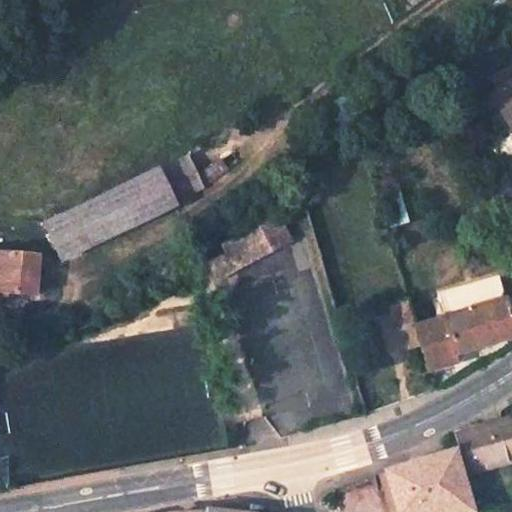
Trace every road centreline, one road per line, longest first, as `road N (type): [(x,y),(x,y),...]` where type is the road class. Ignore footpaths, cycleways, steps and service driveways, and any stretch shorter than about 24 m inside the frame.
road 1 (track): [(440,0),(308,99),(220,193),(75,282),(57,310),(0,328)]
road 2 (secondary): [(291,468),(36,511)]
road 3 (secondary): [(511,374),(378,447),(291,468)]
